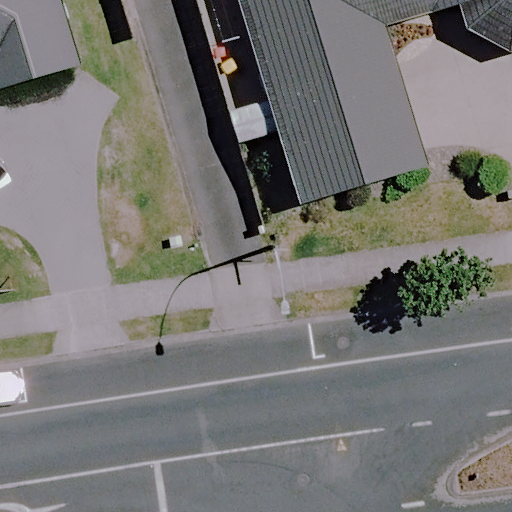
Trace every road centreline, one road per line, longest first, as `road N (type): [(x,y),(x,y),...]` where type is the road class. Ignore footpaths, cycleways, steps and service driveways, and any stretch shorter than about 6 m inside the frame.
road 1 (secondary): [(0,456),(332,398)]
road 2 (secondary): [(332,398),(511,373)]
